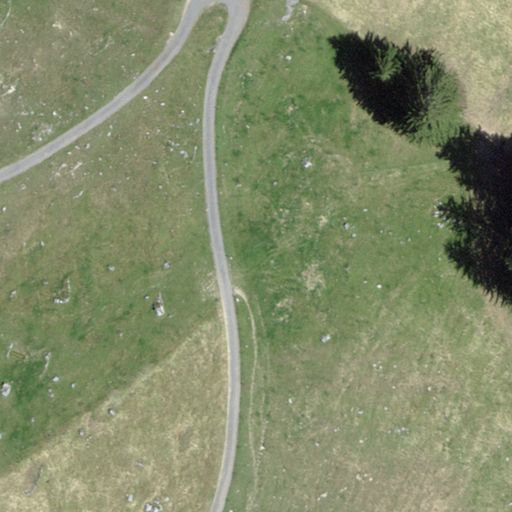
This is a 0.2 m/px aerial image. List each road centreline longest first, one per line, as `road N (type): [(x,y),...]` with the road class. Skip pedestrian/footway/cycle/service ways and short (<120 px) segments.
road 1 (unclassified): [(233,0),(235,23),(218,59),(211,105),(232,377),(213,511)]
road 2 (unclassified): [(0,173),(122,97),(178,38),(197,0)]
